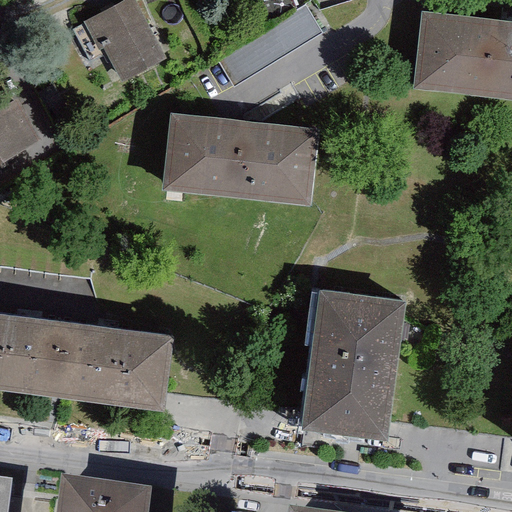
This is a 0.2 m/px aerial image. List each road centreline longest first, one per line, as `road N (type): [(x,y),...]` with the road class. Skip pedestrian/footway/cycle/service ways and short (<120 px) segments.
road 1 (residential): [(511,507),(0,442)]
road 2 (residential): [(386,0),(254,97)]
